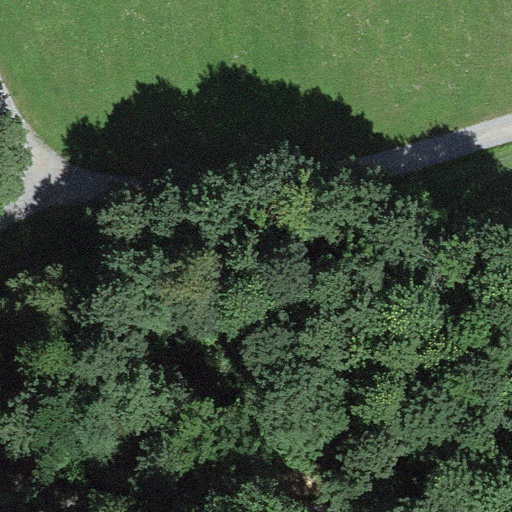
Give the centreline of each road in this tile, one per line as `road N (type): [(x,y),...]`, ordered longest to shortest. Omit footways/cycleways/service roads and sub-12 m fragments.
road 1 (residential): [(511,122),(285,185),(125,196)]
road 2 (track): [(125,196),(20,148),(0,114)]
